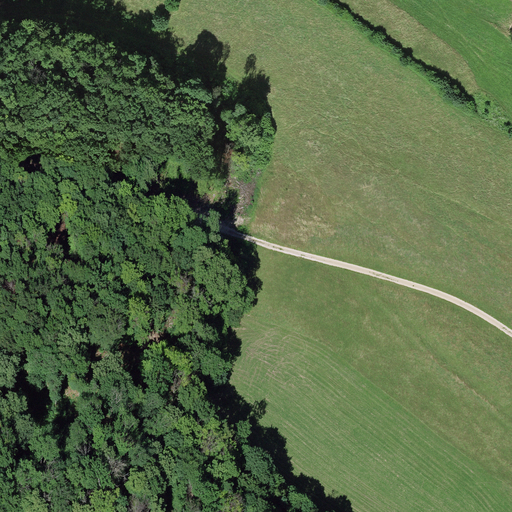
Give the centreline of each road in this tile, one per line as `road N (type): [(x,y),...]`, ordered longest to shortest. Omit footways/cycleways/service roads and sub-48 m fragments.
road 1 (track): [(511,337),(420,287),(278,248),(161,204),(42,171),(0,179)]
road 2 (track): [(309,511),(259,474),(114,288),(73,255),(0,227)]
